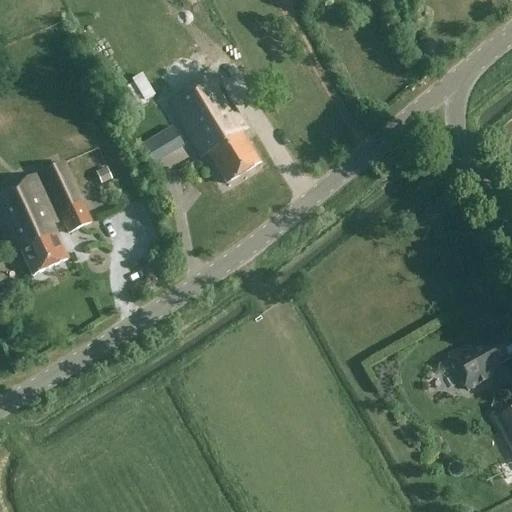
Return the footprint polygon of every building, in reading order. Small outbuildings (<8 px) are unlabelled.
[(226,186),(259,166),(240,135),(245,131),(212,77),(168,104),(201,158),(207,154),(226,186)] [(68,235),(90,224),(61,163),(39,174),(68,235)] [(32,278),(67,262),(51,227),(56,225),(34,178),(0,193),(0,224),(14,254),(19,252),(32,278)] [(499,373),(495,368),(511,358),(511,328),(494,339),(491,334),(447,358),(466,392),(499,373)] [(416,436),(440,426),(420,380),(397,390),(416,436)] [(511,409),(494,419),(499,428),(491,432),(501,451),(509,447),(511,452),(511,409)] [(490,448),(481,453),(498,482),(507,477),(490,448)]
